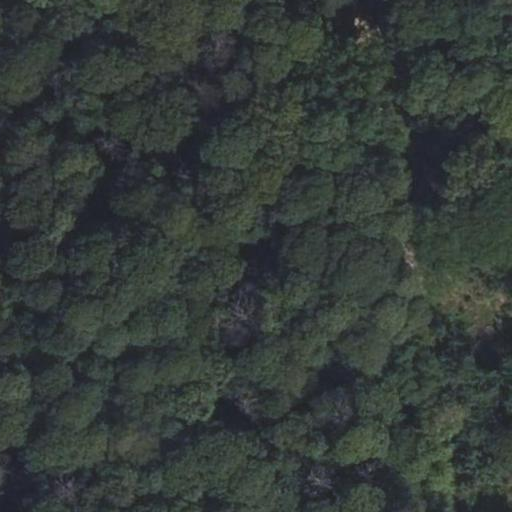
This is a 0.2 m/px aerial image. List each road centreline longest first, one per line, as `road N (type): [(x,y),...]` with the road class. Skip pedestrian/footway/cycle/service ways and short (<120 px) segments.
road 1 (track): [(449,511),(372,34)]
road 2 (track): [(511,94),(302,0)]
